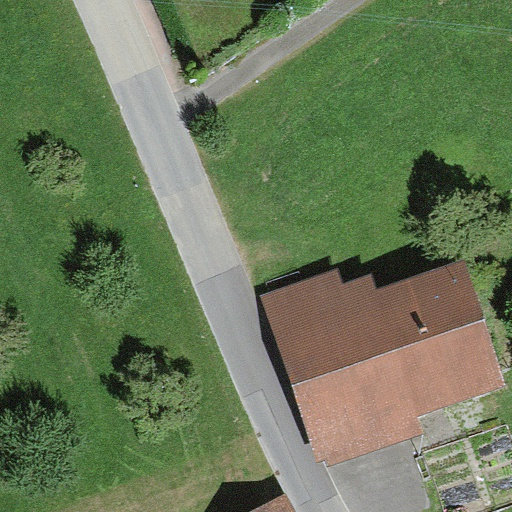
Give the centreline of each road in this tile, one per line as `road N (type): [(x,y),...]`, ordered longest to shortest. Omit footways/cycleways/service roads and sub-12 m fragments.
road 1 (unclassified): [(159,150),(240,365),(317,511)]
road 2 (residential): [(159,150),(356,0)]
road 3 (unclassified): [(82,0),(159,150)]
